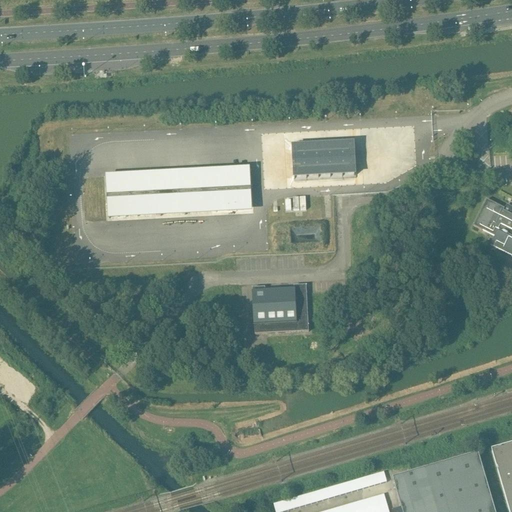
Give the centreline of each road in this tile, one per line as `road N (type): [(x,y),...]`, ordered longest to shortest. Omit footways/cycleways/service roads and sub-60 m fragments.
road 1 (primary): [(0,62),(271,43),(511,12)]
road 2 (primary): [(404,0),(0,34)]
